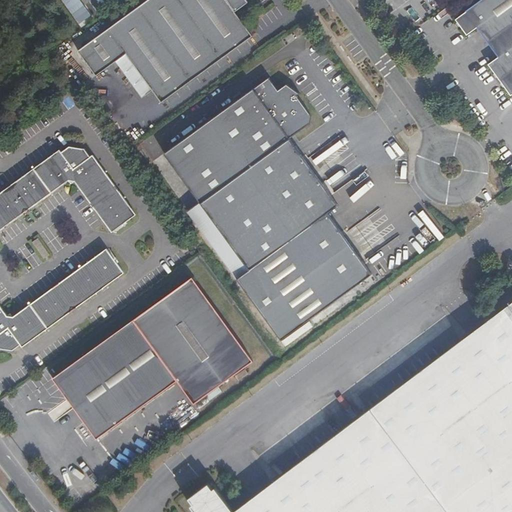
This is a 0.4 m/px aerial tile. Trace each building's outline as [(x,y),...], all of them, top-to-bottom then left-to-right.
[(162,102),(253,36),(235,12),(249,3),(246,0),(147,0),(119,21),(78,50),(93,71),(124,50),(162,102)] [(511,0),(480,0),(465,11),(466,12),(455,19),(464,31),(465,33),(466,33),(468,33),(469,33),(470,33),(477,28),(498,57),(491,62),(491,63),(490,63),(490,64),(489,65),(490,66),(490,68),(508,92),(509,93),(510,94),(511,94),(511,93),(511,0)] [(163,154),(199,204),(190,211),(187,213),(283,341),(372,275),(327,214),(338,206),(289,139),(309,123),(311,116),(296,96),(299,94),(285,84),(276,90),(267,78),(163,154)] [(74,182),(112,232),(136,215),(93,155),(90,157),(84,149),(70,146),(61,153),(58,150),(0,193),(0,231),(68,181),(74,182)] [(31,243),(43,259),(49,255),(37,240),(31,243)] [(0,348),(13,350),(21,345),(22,347),(124,273),(107,249),(12,318),(7,316),(0,306),(0,348)] [(178,381),(195,404),(220,386),(236,374),(248,366),(258,359),(196,275),(173,292),(52,379),(63,394),(72,395),(87,416),(85,424),(97,439),(178,381)] [(511,511),(511,302),(234,511),(232,511),(215,489),(213,491),(208,485),(188,500),(192,505),(190,507),(193,511),(511,511)]
